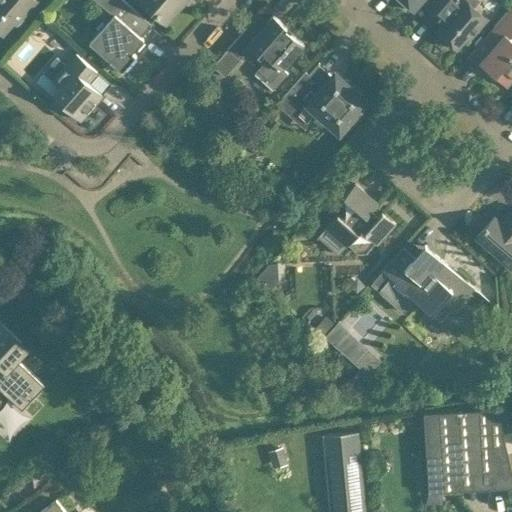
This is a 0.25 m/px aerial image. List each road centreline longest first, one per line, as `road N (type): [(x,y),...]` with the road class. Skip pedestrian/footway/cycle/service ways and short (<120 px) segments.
road 1 (residential): [(0,76),(70,140),(102,145),(228,0)]
road 2 (unclassified): [(420,65),(478,114),(481,136),(448,181),(434,181),(384,141),(381,123)]
